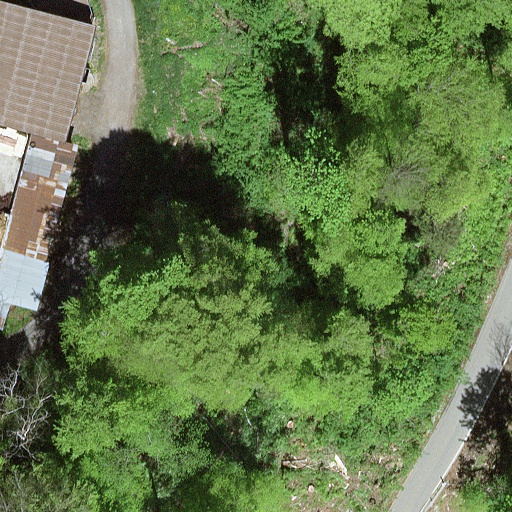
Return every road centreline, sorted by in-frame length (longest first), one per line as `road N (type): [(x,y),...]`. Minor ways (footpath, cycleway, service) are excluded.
road 1 (track): [(0,359),(40,337),(84,279),(130,96),(121,0)]
road 2 (unclassified): [(399,511),(511,292)]
